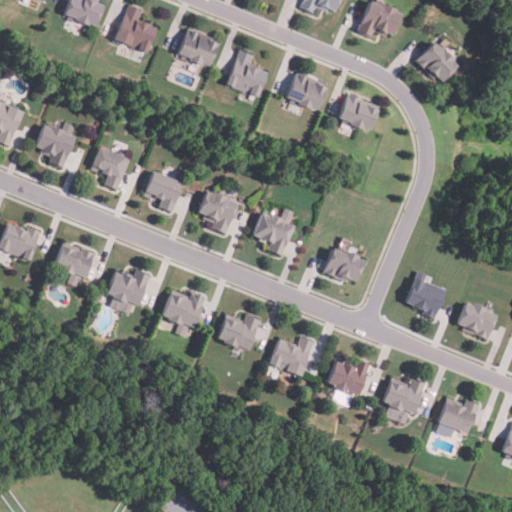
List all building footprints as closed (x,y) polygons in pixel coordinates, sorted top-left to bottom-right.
[(92,0),(104,4),(96,24),(89,22),(88,24),(78,20),(77,24),(68,20),(70,16),(65,14),(70,0),(92,0)] [(341,0),(337,10),(330,7),(329,10),(318,5),(314,14),(301,9),(304,0),(341,0)] [(403,14),(394,34),(388,32),(387,36),(375,30),(372,37),(359,30),(372,1),(383,6),(384,3),(397,10),(396,12),(403,14)] [(148,52),(115,40),(128,4),(144,9),(140,20),(157,26),(148,52)] [(179,54),(187,30),(218,41),(209,65),(202,63),(201,65),(188,61),(189,58),(179,54)] [(458,67),(443,81),(438,75),(435,78),(426,69),(425,70),(415,60),(434,42),(443,51),(445,49),(455,60),(453,62),(458,67)] [(258,98),(225,85),(239,50),(254,56),(251,64),(268,71),(258,98)] [(317,110),(312,107),(310,111),(297,105),(298,103),(286,98),(297,73),(328,86),(317,110)] [(370,130),(339,118),(348,95),(379,107),(370,130)] [(7,147),(0,144),(0,103),(21,112),(7,147)] [(61,168),(47,163),(50,155),(33,149),(43,123),(61,130),(64,122),(72,126),(68,136),(73,138),(61,168)] [(117,191),(104,185),(107,177),(89,170),(99,146),(130,159),(117,191)] [(172,213),(158,208),(160,203),(142,196),(152,171),(184,183),(172,213)] [(226,234),(212,228),(214,222),(197,215),(207,192),(213,194),(214,191),(228,197),(227,199),(239,204),(226,234)] [(280,257),(267,251),(269,245),(251,237),(261,214),(267,216),(268,213),(280,218),(284,208),(294,212),(288,224),(294,227),(280,257)] [(40,231),(30,259),(0,249),(0,239),(6,223),(26,230),(27,226),(40,231)] [(95,254),(86,278),(79,276),(75,286),(67,283),(70,275),(59,271),(60,268),(54,266),(61,246),(79,252),(81,249),(95,254)] [(362,262),(356,280),(340,275),(339,279),(323,274),(331,249),(343,253),(344,252),(358,257),(357,260),(362,262)] [(150,276),(139,305),(133,303),(129,314),(109,307),(113,296),(107,294),(115,272),(120,274),(122,271),(134,275),(135,271),(150,276)] [(416,272),(426,276),(424,282),(446,291),(434,321),(420,316),(423,309),(405,302),(416,272)] [(206,297),(193,329),(187,327),(183,337),(174,333),(178,323),(160,316),(170,293),(189,300),(192,292),(206,297)] [(497,315),(487,340),(463,330),(464,327),(458,324),(466,303),(472,305),(473,302),(487,308),(486,311),(497,315)] [(260,322),(248,352),(216,340),(225,319),(242,326),(246,316),(260,322)] [(314,342),(300,377),(268,364),(278,339),(296,346),(300,336),(314,342)] [(370,365),(358,396),(326,383),(335,360),(354,368),(357,360),(370,365)] [(426,383),(414,414),(408,412),(403,424),(384,417),(389,404),(381,401),(390,380),(409,387),(412,378),(426,383)] [(479,405),(467,435),(437,423),(446,401),(464,408),(467,401),(479,405)] [(511,459),(505,457),(507,454),(501,452),(511,423),(511,459)]
